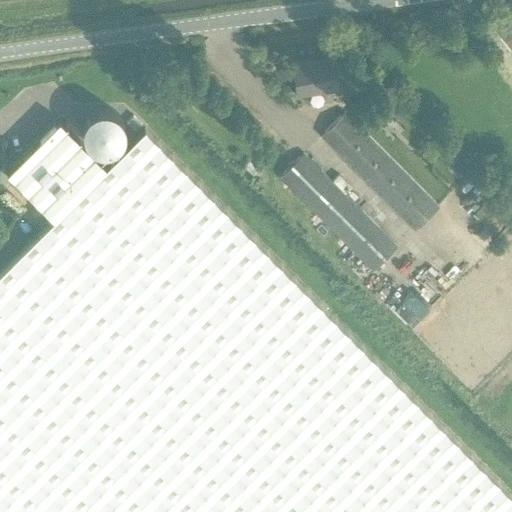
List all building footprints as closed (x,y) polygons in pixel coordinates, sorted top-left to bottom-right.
[(297,93),(351,84),(345,52),(292,61),(297,93)] [(414,227),(438,204),(344,110),(320,133),(414,227)] [(0,511),(511,511),(511,496),(144,127),(106,165),(105,165),(58,118),(6,170),(41,205),(53,217),(54,218),(0,271),(0,511)] [(372,267),(396,244),(303,151),(279,175),(372,267)] [(257,168),(248,158),(242,163),(251,173),(257,168)] [(411,325),(427,307),(411,291),(394,309),(411,325)]
